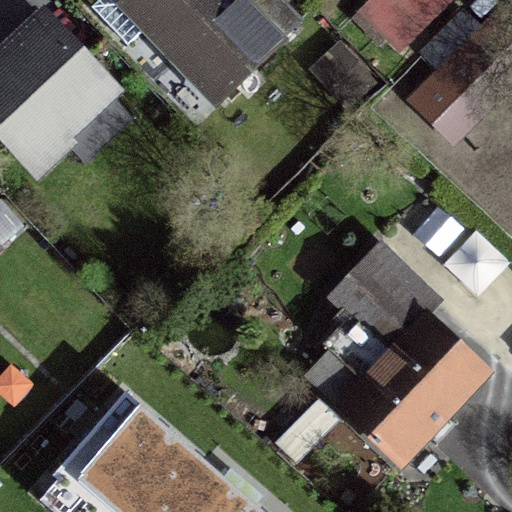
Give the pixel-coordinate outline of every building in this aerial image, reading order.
[(213,103),(297,23),(274,0),(129,0),(121,7),(213,103)] [(403,0),(426,21),(445,0),(403,0)] [(410,104),(432,126),(511,45),(511,14),(505,8),(410,104)] [(41,24),(0,62),(0,134),(37,173),(63,149),(56,141),(106,94),(41,24)] [(371,86),(356,70),(329,94),(328,93),(326,94),(323,91),(284,127),(303,147),(371,86)] [(341,410),(397,464),(481,376),(366,266),(332,302),(357,325),(337,347),(370,379),(341,410)] [(59,511),(263,511),(121,391),(36,492),(59,511)]
